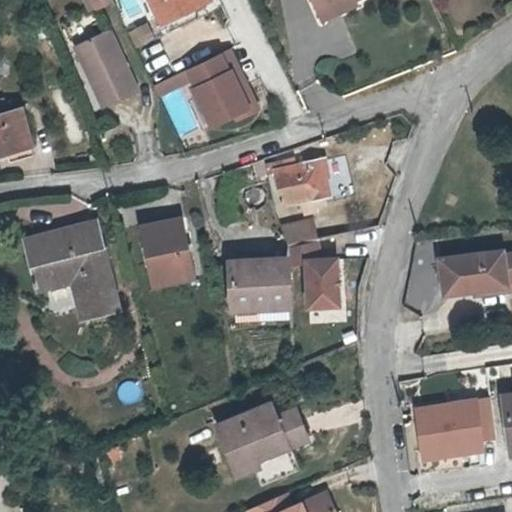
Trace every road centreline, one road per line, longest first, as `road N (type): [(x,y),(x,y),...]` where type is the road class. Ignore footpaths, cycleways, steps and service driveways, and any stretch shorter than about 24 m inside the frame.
road 1 (residential): [(0,190),(168,169),(473,71)]
road 2 (residential): [(473,71),(425,160),(393,249),(379,344),(402,511)]
